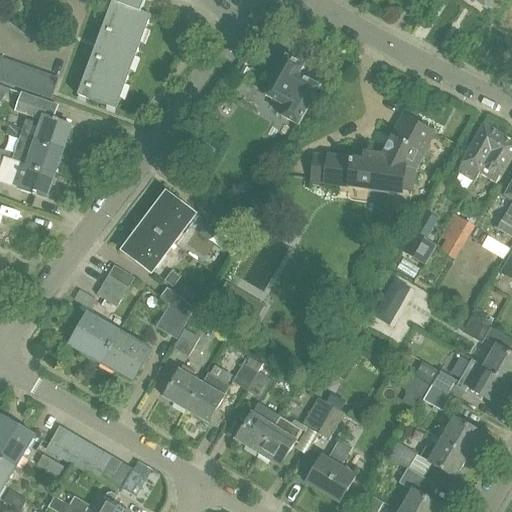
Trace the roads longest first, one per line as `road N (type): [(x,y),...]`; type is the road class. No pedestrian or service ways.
road 1 (tertiary): [(0,357),(274,0)]
road 2 (residential): [(203,488),(0,363)]
road 3 (tertiary): [(511,105),(303,0)]
